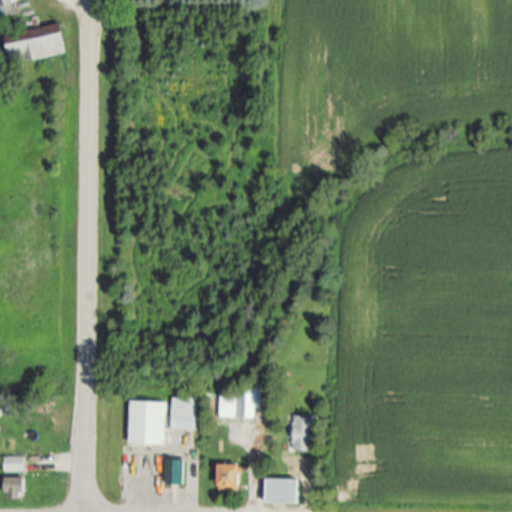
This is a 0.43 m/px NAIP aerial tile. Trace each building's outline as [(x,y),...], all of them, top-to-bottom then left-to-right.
[(0,0),(0,13),(1,19),(19,15),(16,0),(0,0)] [(72,53),(66,23),(10,33),(15,63),(72,53)] [(222,390),(222,418),(256,418),(256,408),(266,408),(266,389),(222,390)] [(201,398),(176,398),(175,429),(200,429),(201,398)] [(132,443),(170,444),(171,402),(133,401),(132,443)] [(313,451),(314,431),(322,432),(322,416),(295,415),(294,450),(313,451)] [(6,457),(6,472),(27,471),(27,457),(6,457)] [(245,465),(224,464),(223,491),(245,491),(245,465)] [(27,477),(9,478),(10,499),(28,498),(27,477)] [(303,479),(272,479),(271,503),(303,503),(303,479)]
